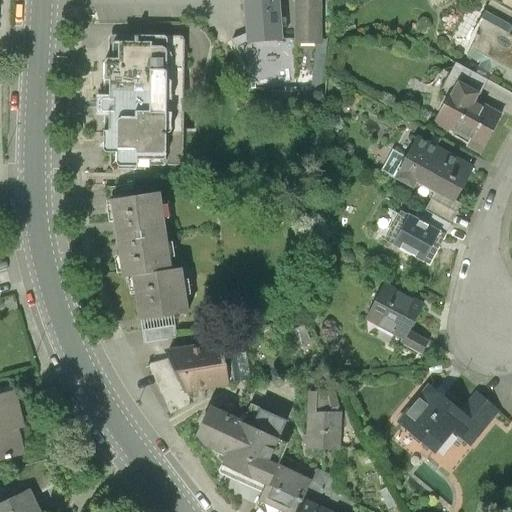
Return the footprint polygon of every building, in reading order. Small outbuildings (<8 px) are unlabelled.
[(279,0),(244,0),(245,13),(280,11),(279,0)] [(319,0),(294,0),(295,41),(319,41),(319,0)] [(490,1),(484,11),(505,23),(511,13),(490,1)] [(280,11),(245,13),(247,36),(256,35),(269,42),(282,41),(280,11)] [(511,26),(505,23),(484,11),(477,24),(481,32),(467,56),(511,80),(511,26)] [(179,168),(182,39),(121,38),(121,57),(103,57),(102,151),(110,151),(110,167),(179,168)] [(480,97),(458,85),(453,94),(450,93),(435,122),(470,140),(466,149),(478,155),(496,121),(474,109),(480,97)] [(467,165),(415,137),(393,177),(407,185),(410,179),(433,192),(448,200),(467,165)] [(423,210),(447,223),(457,205),(448,200),(433,192),(423,210)] [(123,276),(134,275),(169,270),(159,193),(113,199),(123,276)] [(444,237),(401,214),(385,243),(428,266),(444,237)] [(179,269),(169,270),(134,275),(141,320),(185,314),(179,269)] [(420,303),(384,284),(368,313),(404,333),(406,330),(420,303)] [(173,326),(143,330),(144,342),(175,339),(173,326)] [(404,333),(400,340),(415,348),(420,338),(406,330),(404,333)] [(219,345),(166,354),(169,360),(182,388),(225,382),(219,345)] [(190,406),(182,388),(169,360),(148,366),(169,414),(190,406)] [(456,409),(423,382),(392,419),(428,449),(447,427),(466,443),(494,409),(471,391),(456,409)] [(337,391),(329,390),(333,406),(340,406),(337,391)] [(318,393),(310,392),(307,450),(338,452),(340,414),(317,413),(318,393)] [(14,393),(0,396),(0,457),(20,452),(15,427),(21,426),(14,393)] [(251,405),(243,423),(278,440),(286,421),(251,405)] [(258,482),(266,485),(277,465),(287,444),(278,440),(243,423),(210,408),(198,435),(223,465),(220,469),(247,481),(256,485),(258,482)] [(46,460),(16,469),(26,489),(30,498),(57,483),(46,460)] [(310,482),(277,465),(266,485),(257,505),(263,511),(295,511),(301,500),(310,482)] [(36,511),(30,498),(26,489),(0,501),(0,511),(36,511)] [(328,511),(301,500),(295,511),(328,511)]
